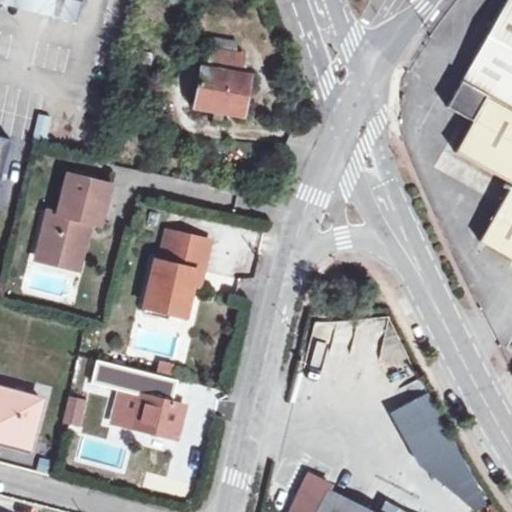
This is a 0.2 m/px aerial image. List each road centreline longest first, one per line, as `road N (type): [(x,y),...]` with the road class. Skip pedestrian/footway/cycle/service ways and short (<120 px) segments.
road 1 (unclassified): [(294,257),(261,372),(242,511)]
road 2 (unclassified): [(428,259),(367,96)]
road 3 (unclassified): [(296,0),(342,134)]
road 4 (unclassified): [(442,315),(511,432)]
road 5 (residential): [(0,479),(121,511)]
